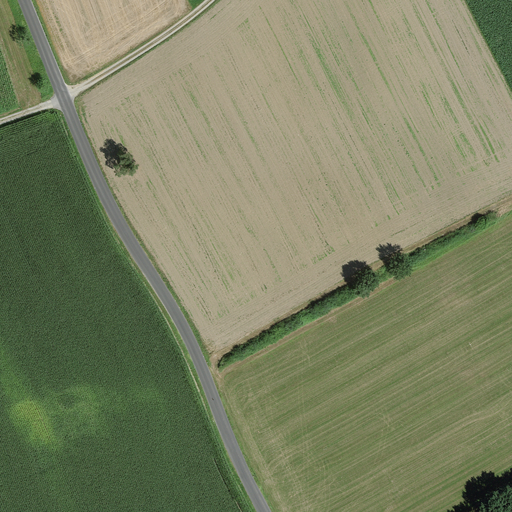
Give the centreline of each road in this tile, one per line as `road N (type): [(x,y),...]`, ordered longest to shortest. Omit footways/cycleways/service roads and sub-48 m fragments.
road 1 (tertiary): [(23,0),(109,210),(175,315),(263,511)]
road 2 (track): [(0,121),(133,57),(209,0)]
